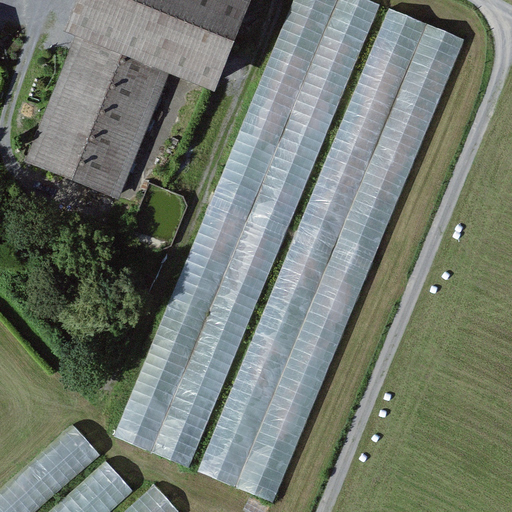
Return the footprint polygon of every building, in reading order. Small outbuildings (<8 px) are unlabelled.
[(69,0),(56,33),(70,39),(21,162),(119,200),(168,78),(211,95),(248,0),(69,0)] [(299,0),(116,440),(191,471),(382,11),(356,0),(299,0)] [(200,475),(274,506),(466,45),(391,14),(200,475)] [(0,493),(0,511),(38,511),(99,458),(72,429),(0,493)] [(48,511),(107,511),(130,492),(103,463),(48,511)] [(129,511),(174,511),(154,489),(129,511)]
